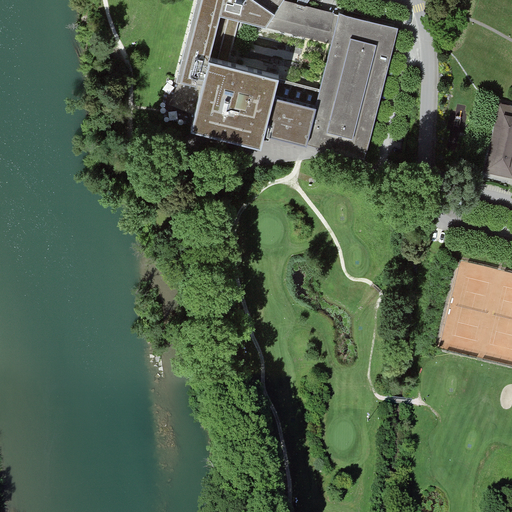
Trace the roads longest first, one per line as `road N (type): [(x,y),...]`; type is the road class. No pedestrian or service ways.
road 1 (track): [(256,511),(208,355),(189,202)]
road 2 (track): [(189,202),(131,154),(128,64),(106,0)]
road 3 (residential): [(416,0),(427,73),(422,178)]
